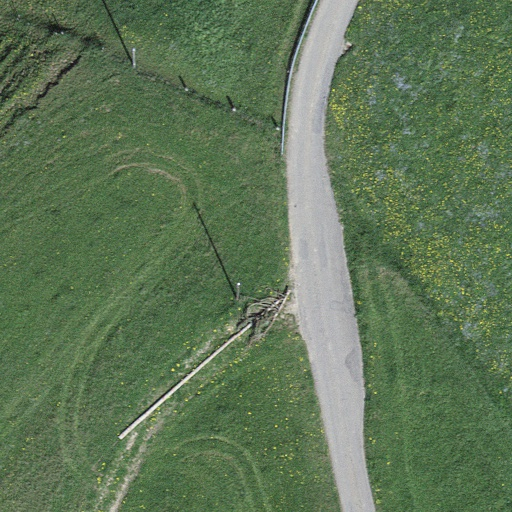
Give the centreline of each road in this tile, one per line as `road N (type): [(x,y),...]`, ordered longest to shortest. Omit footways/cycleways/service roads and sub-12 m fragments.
road 1 (unclassified): [(339,0),(315,72),(300,172),(358,511)]
road 2 (track): [(104,511),(149,403),(216,332),(316,294)]
